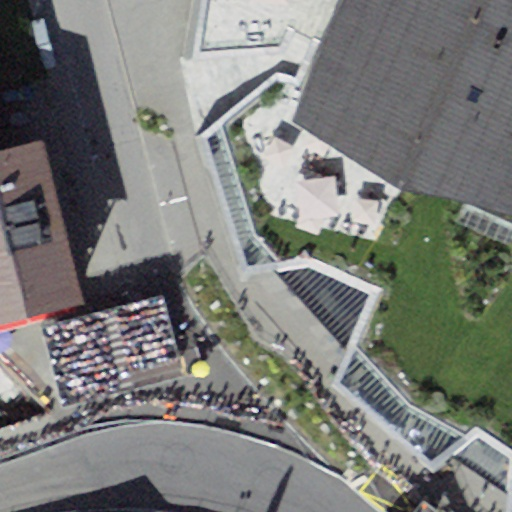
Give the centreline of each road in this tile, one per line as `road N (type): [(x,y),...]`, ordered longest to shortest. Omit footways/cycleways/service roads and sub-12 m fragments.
road 1 (residential): [(63,0),(166,399),(166,471)]
road 2 (residential): [(0,492),(166,471)]
road 3 (residential): [(166,471),(300,511)]
